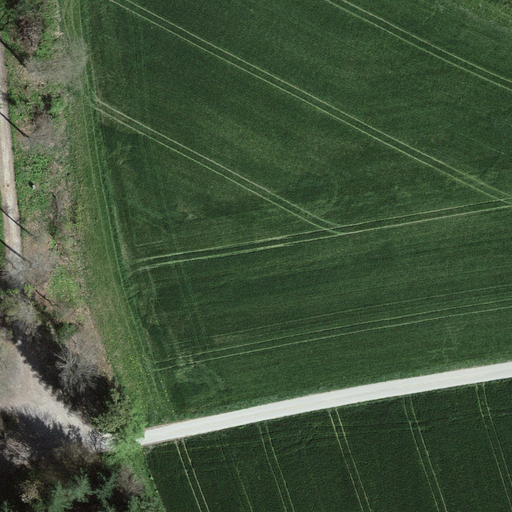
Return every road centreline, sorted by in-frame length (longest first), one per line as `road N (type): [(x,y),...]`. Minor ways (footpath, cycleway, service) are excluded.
road 1 (track): [(511,373),(0,461)]
road 2 (track): [(0,95),(29,456),(0,487)]
